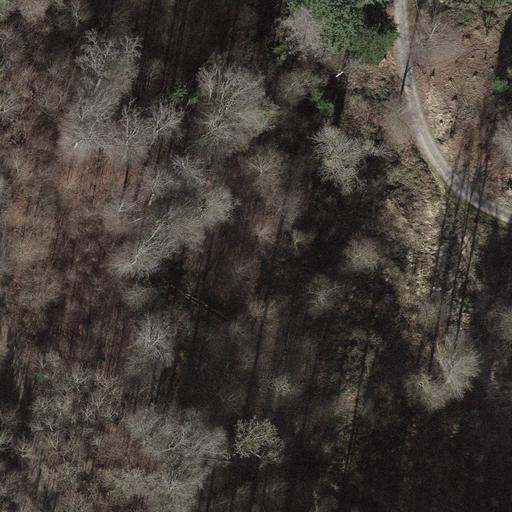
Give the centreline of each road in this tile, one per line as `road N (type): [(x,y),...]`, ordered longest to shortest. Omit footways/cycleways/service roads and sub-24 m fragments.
road 1 (track): [(50,511),(1,267),(0,184)]
road 2 (track): [(406,0),(412,90),(438,170),(511,216)]
